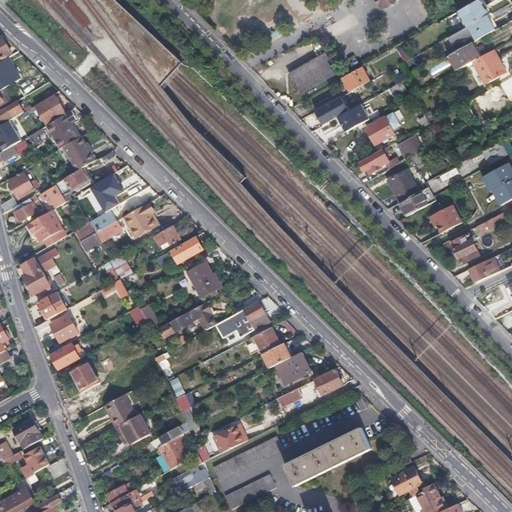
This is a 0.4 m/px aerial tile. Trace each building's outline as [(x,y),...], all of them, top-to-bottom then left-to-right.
[(375,0),(381,12),(401,2),(399,0),(375,0)] [(467,26),(490,13),(482,0),(477,0),(458,11),(467,26)] [(476,40),(498,27),(490,13),(467,26),(472,33),(476,40)] [(472,33),(467,26),(448,37),(452,43),(452,44),(472,33)] [(452,43),(448,37),(439,42),(442,48),(452,43)] [(0,59),(10,53),(2,38),(0,38),(0,59)] [(472,61),(480,57),(472,42),(450,55),(457,69),(472,61)] [(399,52),(405,62),(411,58),(406,48),(399,52)] [(507,72),(494,49),(480,57),(472,61),(486,84),(507,72)] [(326,53),(290,75),(300,93),(337,71),(326,53)] [(17,59),(14,54),(1,62),(5,67),(17,59)] [(343,78),(351,92),(371,80),(363,66),(343,78)] [(404,69),(392,73),(395,83),(407,79),(404,69)] [(511,76),(464,103),(474,119),(476,123),(490,115),(487,110),(503,101),(505,100),(501,93),(509,89),(508,88),(511,85),(511,76)] [(11,84),(20,99),(24,97),(15,82),(11,84)] [(55,96),(39,105),(49,122),(65,112),(55,96)] [(341,116),(344,114),(336,100),(333,102),(339,112),(341,116)] [(374,101),(361,109),(364,116),(378,108),(374,101)] [(487,110),(490,115),(506,106),(503,101),(487,110)] [(339,112),(333,102),(316,111),(322,122),(339,112)] [(3,126),(14,118),(15,118),(8,106),(0,111),(0,124),(1,124),(3,126)] [(49,123),(63,147),(80,137),(71,121),(77,118),(72,110),(49,123)] [(341,116),(339,112),(322,122),(324,125),(341,116)] [(423,126),(430,122),(425,115),(420,118),(423,126)] [(385,117),(366,128),(375,144),(394,134),(385,117)] [(3,126),(0,127),(0,136),(3,141),(21,130),(14,118),(3,126)] [(42,138),(38,131),(30,135),(35,143),(42,138)] [(77,171),(82,168),(96,160),(91,153),(86,144),(81,136),(80,137),(63,147),(77,171)] [(415,154),(419,152),(411,137),(399,144),(407,159),(411,156),(415,154)] [(482,150),(489,164),(508,153),(501,139),(482,150)] [(8,148),(0,152),(0,157),(2,162),(15,154),(11,146),(8,148)] [(387,164),(389,169),(401,162),(398,157),(391,160),(384,148),(375,153),(376,154),(361,163),(365,171),(368,169),(370,173),(387,164)] [(477,185),(511,166),(511,150),(508,153),(489,164),(471,174),(477,185)] [(418,167),(421,165),(415,154),(411,156),(418,167)] [(66,202),(71,199),(66,191),(88,178),(82,168),(77,171),(55,184),(66,202)] [(429,188),(459,175),(456,169),(426,182),(429,188)] [(400,203),(401,202),(418,192),(406,170),(388,181),(400,203)] [(34,190),(24,173),(9,182),(18,199),(34,190)] [(116,180),(103,188),(115,208),(128,200),(122,190),(125,188),(122,181),(117,184),(116,180)] [(56,208),(66,202),(55,184),(55,185),(46,190),(50,197),(48,198),(52,204),(53,203),(56,208)] [(436,199),(433,195),(428,186),(418,192),(401,202),(408,216),(436,199)] [(510,210),(511,208),(511,191),(490,203),(497,216),(510,210)] [(36,211),(43,207),(36,196),(24,203),(27,208),(16,215),(20,222),(36,212),(36,211)] [(159,215),(151,201),(124,217),(136,239),(160,224),(156,216),(159,215)] [(13,209),(16,215),(27,208),(24,203),(13,209)] [(442,232),(443,233),(462,222),(452,204),(430,215),(434,223),(437,222),(439,226),(442,232)] [(497,216),(478,225),(481,232),(511,215),(511,213),(510,210),(497,216)] [(44,241),(63,230),(51,211),(46,213),(27,225),(33,236),(39,233),(41,236),(40,238),(41,240),(44,241)] [(96,233),(101,243),(121,231),(116,221),(102,229),(96,233)] [(75,231),(81,242),(96,233),(91,225),(89,222),(86,225),(75,231)] [(91,225),(96,233),(102,229),(98,222),(91,225)] [(180,239),(172,225),(155,234),(161,245),(169,240),(172,244),(180,239)] [(47,247),(66,236),(63,230),(44,241),(47,247)] [(96,233),(81,242),(87,251),(101,243),(96,233)] [(453,242),(463,263),(480,254),(470,234),(453,242)] [(204,248),(196,235),(178,245),(186,258),(204,248)] [(57,256),(53,250),(41,257),(40,255),(27,262),(32,271),(52,259),(57,256)] [(111,260),(110,260),(113,266),(120,279),(131,272),(120,254),(111,260)] [(480,254),(463,263),(463,264),(481,255),(480,254)] [(495,256),(471,269),(477,282),(502,270),(495,256)] [(32,271),(27,273),(30,277),(26,279),(34,294),(37,292),(38,295),(51,287),(49,284),(50,283),(47,276),(43,271),(55,264),(52,259),(32,271)] [(32,271),(27,262),(22,265),(27,274),(24,276),(26,279),(30,277),(27,273),(32,271)] [(210,271),(205,262),(186,272),(200,297),(220,285),(212,270),(210,271)] [(106,269),(114,282),(120,279),(113,266),(106,269)] [(66,281),(61,273),(55,276),(60,284),(66,281)] [(114,282),(100,290),(103,296),(117,288),(121,296),(128,293),(120,279),(114,282)] [(38,301),(48,319),(65,309),(55,291),(38,301)] [(271,322),(260,301),(217,325),(220,331),(249,316),(256,330),(271,322)] [(200,319),(206,330),(217,325),(211,313),(213,312),(207,302),(171,322),(176,331),(200,319)] [(140,324),(146,320),(137,305),(135,306),(131,308),(140,324)] [(68,314),(51,324),(60,341),(78,331),(68,314)] [(165,337),(176,331),(171,322),(153,331),(152,332),(156,340),(164,336),(165,337)] [(254,337),(262,355),(283,344),(274,327),(254,337)] [(50,353),(59,369),(79,358),(71,342),(50,353)] [(283,344),(262,355),(269,369),(276,366),(293,358),(286,343),(283,344)] [(163,354),(168,351),(164,344),(159,347),(163,354)] [(311,371),(302,353),(293,358),(276,366),(285,384),(311,371)] [(166,359),(163,354),(157,358),(158,362),(159,363),(166,359)] [(86,361),(70,370),(81,390),(97,381),(86,361)] [(343,386),(336,370),(314,380),(320,392),(317,394),(318,398),(343,386)] [(178,377),(170,381),(177,397),(185,393),(178,377)] [(301,397),(297,388),(276,398),(278,401),(280,406),(301,397)] [(102,389),(78,403),(80,407),(81,409),(106,396),(102,389)] [(108,420),(113,428),(136,416),(126,395),(105,406),(112,417),(108,420)] [(178,397),(181,410),(190,407),(187,395),(178,397)] [(276,398),(265,403),(266,407),(278,401),(276,398)] [(69,405),(66,407),(67,408),(70,413),(80,407),(78,403),(77,401),(69,405)] [(105,406),(102,408),(108,420),(112,417),(105,406)] [(138,418),(120,427),(129,442),(131,445),(148,435),(138,418)] [(24,448),(43,438),(32,419),(14,430),(24,448)] [(154,440),(158,447),(190,429),(186,422),(154,440)] [(241,426),(238,428),(245,443),(249,441),(241,426)] [(129,442),(120,427),(115,430),(124,446),(129,442)] [(223,454),(245,443),(238,428),(231,431),(227,433),(215,439),(223,454)] [(190,429),(158,447),(159,449),(157,450),(160,455),(162,454),(163,455),(171,470),(191,460),(181,441),(192,434),(191,433),(190,429)] [(296,487),(372,448),(362,429),(286,466),(296,487)] [(283,449),(277,437),(214,469),(220,481),(283,449)] [(12,438),(6,442),(13,454),(18,451),(19,451),(12,438)] [(6,442),(0,444),(0,456),(1,459),(2,460),(13,454),(6,442)] [(27,478),(35,473),(35,472),(49,463),(40,446),(25,454),(29,463),(21,467),(27,478)] [(204,461),(210,459),(205,447),(199,449),(204,461)] [(2,460),(5,466),(22,457),(18,451),(13,454),(2,460)] [(406,465),(413,462),(409,454),(402,457),(406,465)] [(171,470),(163,455),(156,458),(165,474),(171,470)] [(201,473),(197,468),(175,479),(179,486),(190,480),(194,487),(197,486),(210,479),(205,471),(201,473)] [(410,491),(412,494),(419,490),(417,487),(423,485),(415,470),(388,482),(392,491),(397,488),(401,495),(410,491)] [(276,488),(270,476),(226,497),(232,510),(276,488)] [(217,493),(211,478),(210,479),(197,486),(200,491),(207,487),(212,496),(217,493)] [(111,504),(134,491),(129,481),(106,493),(111,504)] [(143,485),(147,492),(157,488),(154,481),(143,485)] [(444,501),(435,482),(425,487),(427,490),(420,494),(423,500),(427,509),(423,511),(441,511),(450,508),(446,500),(444,501)] [(0,511),(13,511),(29,503),(21,490),(0,502),(0,506),(1,509),(0,509),(0,511)] [(113,507),(116,511),(139,499),(141,498),(136,490),(134,491),(111,504),(108,506),(109,509),(113,507)] [(43,511),(54,506),(61,502),(56,495),(25,511),(43,511)] [(139,499),(116,511),(115,511),(135,511),(136,511),(143,508),(139,499)] [(420,511),(423,511),(427,509),(423,500),(417,503),(420,511)] [(462,511),(458,503),(450,508),(441,511),(462,511)]
